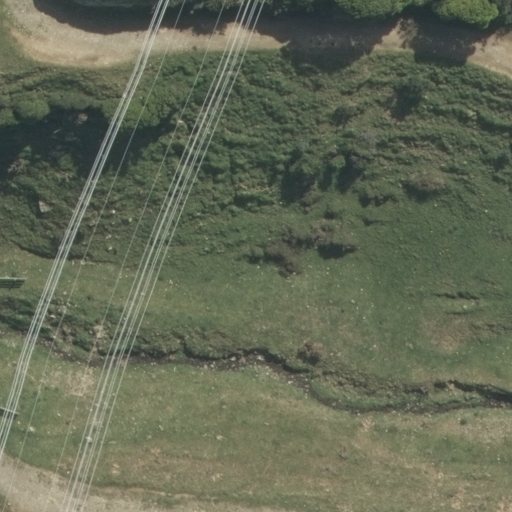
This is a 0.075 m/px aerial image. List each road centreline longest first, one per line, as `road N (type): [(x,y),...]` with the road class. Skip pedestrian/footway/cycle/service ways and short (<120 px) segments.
road 1 (track): [(28,0),(85,41),(248,38),(443,78),(511,111)]
road 2 (track): [(180,511),(0,474)]
